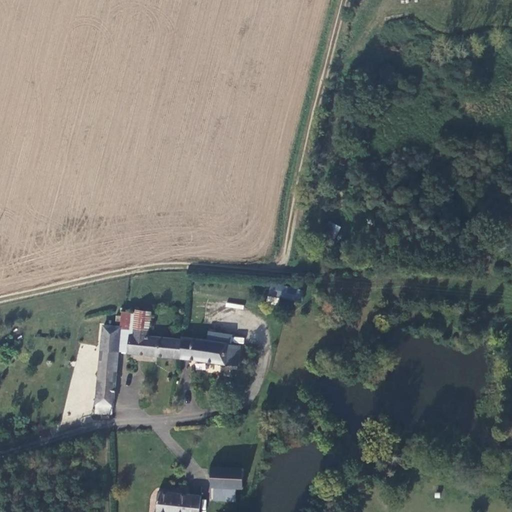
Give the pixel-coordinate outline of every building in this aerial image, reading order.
[(327,221),(320,235),(334,241),(340,227),(327,221)] [(277,303),(278,297),(300,299),(301,288),(269,284),(268,302),(277,303)] [(122,309),(120,328),(120,334),(130,335),(134,335),(138,311),(122,309)] [(152,312),(138,311),(134,335),(130,335),(127,354),(178,358),(180,340),(149,337),(152,312)] [(104,326),(95,415),(110,416),(111,414),(117,353),(120,334),(120,328),(104,326)] [(130,335),(120,334),(117,353),(127,354),(130,335)] [(241,345),(182,339),(182,341),(180,340),(178,358),(239,364),(241,345)] [(244,470),(213,468),(212,487),(244,488),(244,470)] [(159,492),(156,511),(199,511),(202,497),(159,492)]
